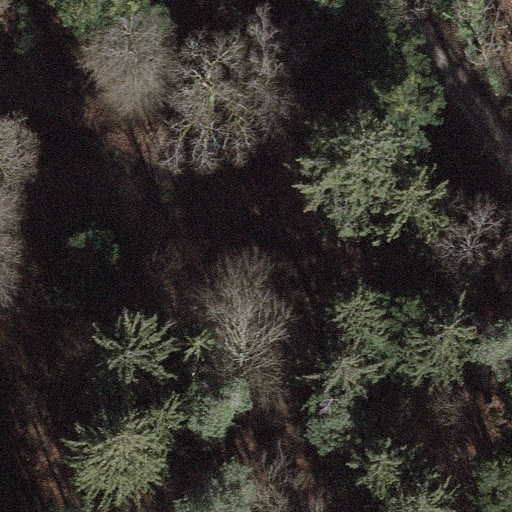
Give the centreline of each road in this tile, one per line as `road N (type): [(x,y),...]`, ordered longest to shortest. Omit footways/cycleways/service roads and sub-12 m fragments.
road 1 (track): [(511,365),(89,143),(0,110)]
road 2 (track): [(511,148),(394,0)]
